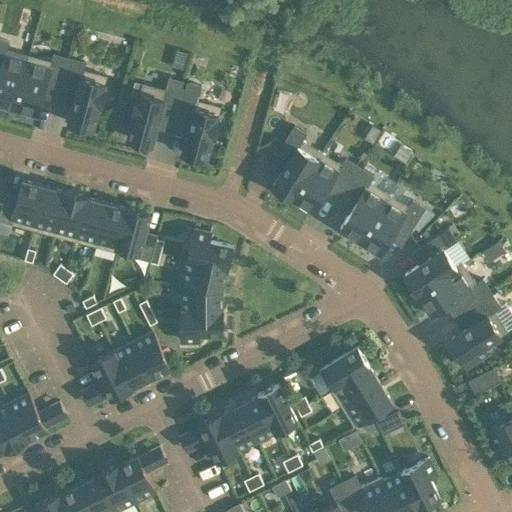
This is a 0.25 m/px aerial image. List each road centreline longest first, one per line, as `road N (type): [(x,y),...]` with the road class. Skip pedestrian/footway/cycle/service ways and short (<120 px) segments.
road 1 (residential): [(0,482),(370,299)]
road 2 (residential): [(0,140),(225,200),(319,256),(370,299)]
road 3 (residential): [(370,299),(419,363),(495,508)]
